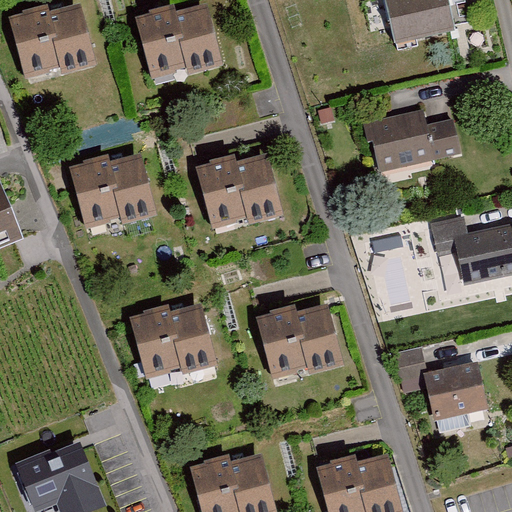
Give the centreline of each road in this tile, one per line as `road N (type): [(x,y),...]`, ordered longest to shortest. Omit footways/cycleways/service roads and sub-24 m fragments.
road 1 (residential): [(252,0),(416,511)]
road 2 (residential): [(0,89),(172,511)]
